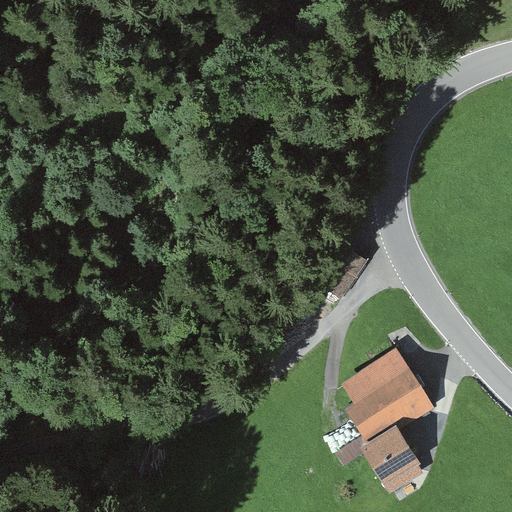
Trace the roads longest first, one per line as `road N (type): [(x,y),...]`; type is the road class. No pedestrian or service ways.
road 1 (track): [(0,452),(240,381),(316,335),(401,252)]
road 2 (tertiary): [(511,56),(440,87),(414,115),(388,184),(401,252),(447,324),(511,395)]
